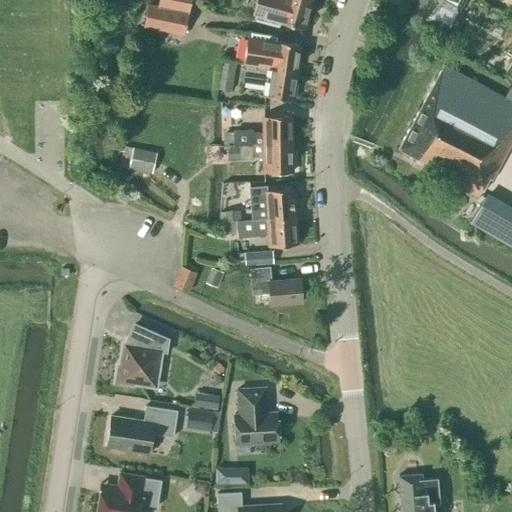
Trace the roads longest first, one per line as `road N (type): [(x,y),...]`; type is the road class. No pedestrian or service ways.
road 1 (tertiary): [(362,511),(332,125),(356,0)]
road 2 (residential): [(53,511),(92,259)]
